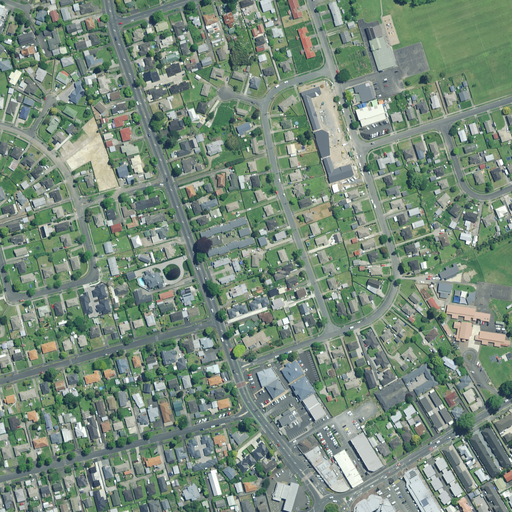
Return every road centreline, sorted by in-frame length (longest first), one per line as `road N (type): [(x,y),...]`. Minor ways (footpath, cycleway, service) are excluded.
road 1 (residential): [(0,479),(253,408)]
road 2 (residential): [(332,334),(276,179),(263,104)]
road 3 (residential): [(0,381),(218,321)]
road 4 (residential): [(332,334),(377,315),(396,280),(358,149)]
road 5 (secondary): [(511,398),(341,502)]
road 6 (residential): [(0,258),(16,299),(88,280),(94,266),(78,205)]
road 7 (secondary): [(167,179),(113,24)]
road 8 (secondary): [(218,321),(167,179)]
road 9 (residential): [(442,121),(469,192),(484,197),(511,187)]
